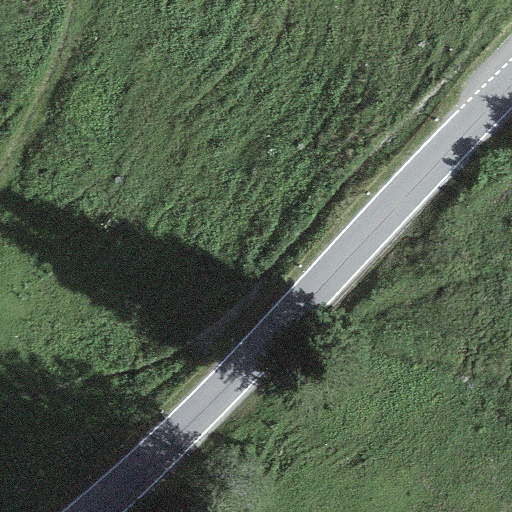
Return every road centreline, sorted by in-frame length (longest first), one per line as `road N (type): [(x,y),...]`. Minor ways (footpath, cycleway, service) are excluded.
road 1 (tertiary): [(92,511),(238,374),(511,86)]
road 2 (track): [(0,139),(45,47),(49,0)]
